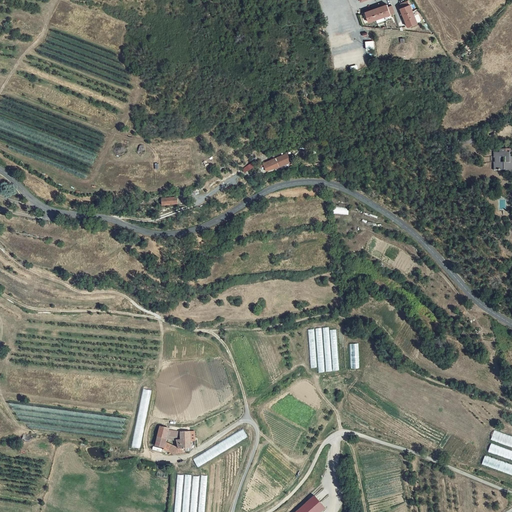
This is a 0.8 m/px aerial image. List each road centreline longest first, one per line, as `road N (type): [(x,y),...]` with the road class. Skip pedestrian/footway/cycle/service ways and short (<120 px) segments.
road 1 (tertiary): [(511,324),(474,299),(407,228),(332,184),(284,184),(208,224),(159,233),(40,205),(0,169)]
road 2 (track): [(0,292),(36,308),(150,316),(189,330),(261,330),(328,318),(368,328),(425,376),(511,410)]
road 3 (unclassified): [(270,511),(339,433),(511,493)]
road 4 (track): [(159,319),(123,294),(79,292),(33,273),(0,246)]
